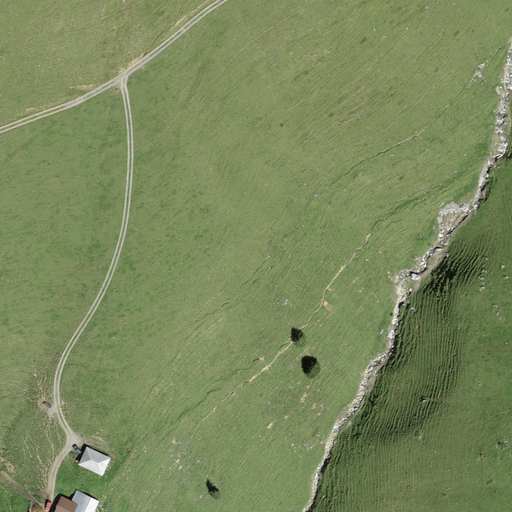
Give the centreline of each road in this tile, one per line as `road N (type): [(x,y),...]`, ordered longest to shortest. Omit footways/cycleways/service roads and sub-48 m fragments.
road 1 (track): [(73,445),(52,393),(112,262),(127,144),(119,77)]
road 2 (track): [(0,129),(78,101),(224,0)]
